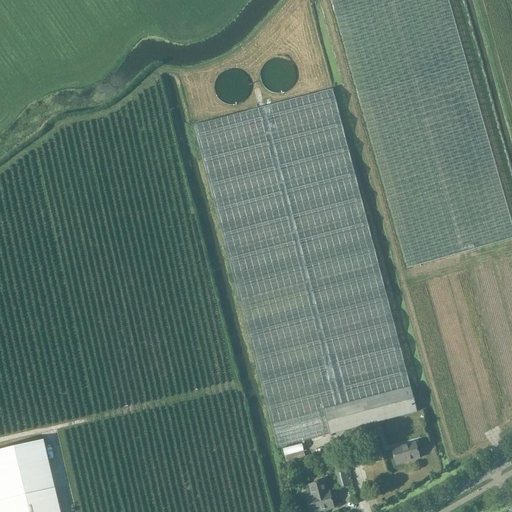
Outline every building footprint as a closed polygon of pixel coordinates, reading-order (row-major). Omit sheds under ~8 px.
[(511,239),(511,225),(467,65),(448,0),(331,0),(358,96),(407,269),(511,239)] [(289,76),(289,73),(289,70),(288,68),(287,65),(285,63),(283,61),(280,59),(278,59),(275,58),(272,58),(269,59),(265,61),(262,64),(261,67),(260,70),(259,72),(260,75),(260,78),(262,80),(263,83),(266,85),(268,86),(271,87),(274,88),(276,87),(279,87),(282,85),(284,84),(286,81),(288,79),(289,76)] [(242,87),(243,84),(242,81),(242,79),(241,77),(239,74),(236,72),(234,71),(232,70),(229,69),(227,69),(223,70),(220,72),(218,73),(216,75),(215,78),(213,81),(213,84),(213,87),(214,89),(215,92),(217,94),(220,96),(222,98),(225,99),(227,99),(230,99),(233,98),(236,96),(238,95),(240,93),(241,90),(242,87)] [(330,435),(324,409),(410,387),(333,89),(193,125),(277,448),(330,435)] [(324,409),(330,435),(417,412),(410,387),(324,409)] [(60,511),(43,440),(0,450),(0,511),(60,511)] [(396,465),(419,459),(415,443),(392,449),(396,465)] [(340,488),(347,486),(342,464),(334,466),(340,488)] [(306,498),(309,511),(317,511),(333,508),(329,492),(326,493),(323,482),(305,486),(308,498),(306,498)]
